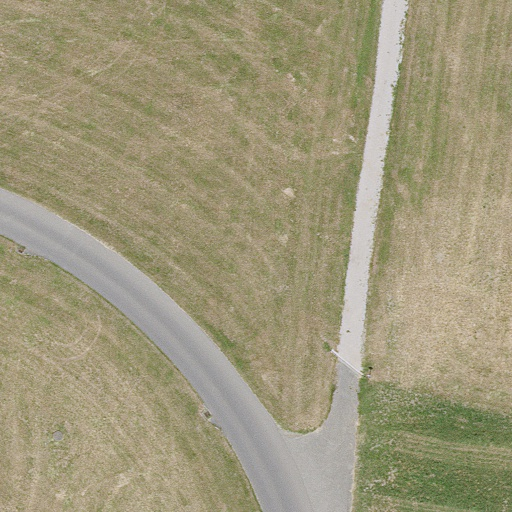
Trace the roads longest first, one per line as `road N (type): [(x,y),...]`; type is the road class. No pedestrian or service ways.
road 1 (track): [(324,511),(401,0)]
road 2 (tertiary): [(0,210),(78,252),(136,296),(262,444),(297,511)]
